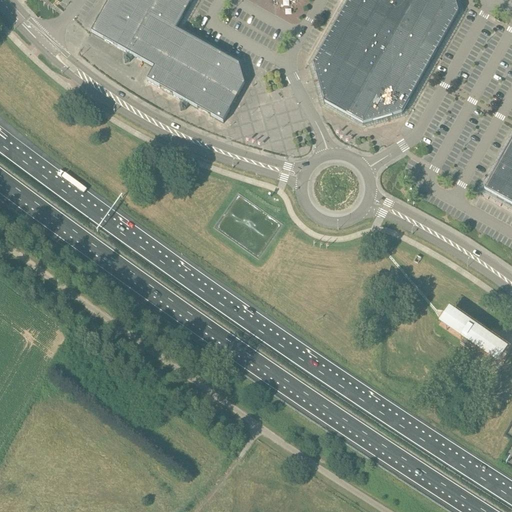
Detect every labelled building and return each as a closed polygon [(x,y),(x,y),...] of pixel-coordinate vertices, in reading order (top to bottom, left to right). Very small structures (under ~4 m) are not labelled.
[(217,53),(176,31),(121,0),(109,0),(98,21),(91,33),(154,68),(147,81),(223,124),(245,85),(239,66),(223,57),(221,57),(217,55),(217,53)] [(121,0),(176,31),(185,15),(184,13),(186,10),(188,9),(193,0),(121,0)] [(349,0),(349,2),(399,30),(416,0),(349,0)] [(416,0),(399,30),(385,55),(371,80),(409,101),(432,60),(431,58),(433,55),(435,54),(458,13),(454,0),(416,0)] [(326,46),(321,52),(371,80),(385,55),(399,30),(349,2),(347,5),(347,7),(346,10),(344,11),(326,43),(326,45),(326,46)] [(409,101),(371,80),(321,52),(313,65),(324,104),(363,125),(402,114),(404,111),(403,109),(405,105),(407,105),(409,101)] [(501,162),(500,162),(484,191),(511,206),(511,140),(503,156),(504,156),(501,162)] [(448,306),(436,323),(495,363),(507,345),(448,306)]
